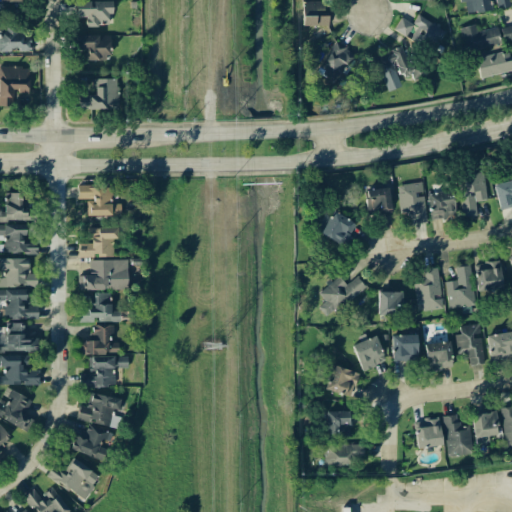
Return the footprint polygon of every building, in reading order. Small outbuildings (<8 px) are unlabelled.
[(459,0),(460,3),(464,2),(466,14),(491,9),(489,0),(459,0)] [(495,0),(497,8),(509,7),(508,0),(495,0)] [(109,2),(75,1),(75,16),(85,16),(84,25),(109,26),(109,2)] [(302,26),(327,25),(326,1),(301,1),(302,26)] [(0,51),(32,51),(32,37),(21,38),(20,13),(8,13),(8,25),(0,24),(0,51)] [(401,17),(393,29),(430,52),(443,31),(418,14),(411,24),(401,17)] [(459,28),(465,52),(499,43),(495,27),(477,31),(475,24),(459,28)] [(511,25),(501,26),(502,41),(511,39),(511,25)] [(85,60),(109,61),(109,36),(76,34),(75,49),(86,50),(85,60)] [(356,59),(340,42),(312,67),(328,85),(356,59)] [(374,55),(379,78),(394,74),(391,63),(395,61),(400,80),(425,74),(422,60),(408,63),(404,48),(374,55)] [(480,78),(511,70),(511,55),(509,56),(507,51),(475,58),(480,78)] [(28,67),(0,66),(0,104),(16,105),(17,94),(27,94),(28,67)] [(117,79),(93,78),(93,95),(77,95),(77,109),(116,110),(117,79)] [(460,217),(476,215),(474,201),(485,200),(482,173),(457,175),(460,217)] [(511,179),(492,185),(498,208),(511,204),(511,179)] [(424,223),(422,183),(397,184),(398,213),(410,212),(410,223),(424,223)] [(77,199),(88,198),(89,215),(120,215),(119,204),(111,204),(111,186),(77,186),(77,199)] [(389,213),(388,188),(365,189),(365,213),(389,213)] [(428,217),(453,216),(451,191),(427,192),(428,217)] [(26,192),(4,193),(4,210),(0,209),(0,220),(27,220),(26,192)] [(320,234),(344,246),(355,223),(330,211),(320,234)] [(0,224),(0,240),(3,240),(3,254),(36,254),(37,243),(24,243),(25,225),(0,224)] [(77,257),(112,257),(112,238),(117,238),(116,227),(88,227),(88,243),(77,243),(77,257)] [(0,286),(36,287),(36,274),(28,274),(28,259),(0,257),(0,286)] [(126,260),(88,260),(88,275),(80,275),(80,290),(127,289),(126,260)] [(501,288),(497,260),(472,264),(477,291),(501,288)] [(444,281),(447,307),(473,304),(469,265),(454,267),(455,280),(444,281)] [(422,311),(441,309),(437,267),(422,269),(423,283),(413,283),(415,304),(422,304),(422,311)] [(324,301),(317,307),(326,318),(366,286),(357,275),(345,285),(338,276),(317,292),(324,301)] [(28,289),(0,288),(0,300),(4,300),(3,318),(38,319),(38,306),(28,305),(28,289)] [(377,315),(401,314),(400,291),(377,292),(377,315)] [(92,311),(77,310),(77,321),(119,322),(119,311),(109,310),(110,293),(93,292),(92,311)] [(0,351),(37,351),(36,337),(27,337),(27,324),(4,324),(4,327),(0,327),(0,351)] [(468,365),(481,364),(479,324),(458,325),(459,334),(455,335),(455,354),(467,354),(468,365)] [(111,325),(90,325),(91,340),(84,341),(84,355),(117,354),(117,341),(112,341),(111,325)] [(489,360),(511,356),(511,346),(510,331),(485,335),(489,360)] [(416,334),(391,335),(392,361),(416,361),(416,334)] [(384,361),(375,336),(351,345),(361,370),(384,361)] [(449,341),(424,343),(426,370),(451,368),(449,341)] [(0,384),(39,384),(39,370),(27,371),(27,354),(0,355),(1,376),(0,375),(0,384)] [(80,387),(113,386),(113,368),(127,368),(126,356),(89,357),(89,373),(79,373),(80,387)] [(350,397),(358,374),(332,365),(324,388),(350,397)] [(0,395),(0,418),(28,431),(33,419),(24,415),(30,399),(5,388),(2,397),(0,395)] [(87,407),(79,405),(76,419),(109,427),(112,409),(119,410),(121,399),(90,393),(87,407)] [(511,406),(501,407),(502,444),(511,444),(511,406)] [(350,411),(325,411),(325,437),(350,436),(350,411)] [(475,444),(489,442),(488,436),(499,434),(495,411),(470,415),(475,444)] [(441,417),(447,457),(471,453),(467,425),(458,426),(456,414),(441,417)] [(416,448),(441,444),(437,417),(412,421),(416,448)] [(70,447),(97,460),(110,434),(88,423),(80,438),(75,435),(70,447)] [(0,448),(9,444),(0,424),(0,448)] [(324,470),(353,469),(352,459),(363,459),(362,444),(323,445),(324,470)] [(99,476),(71,459),(64,471),(53,465),(46,476),(84,499),(99,476)] [(23,496),(33,511),(63,511),(67,509),(52,488),(39,497),(33,488),(23,496)]
